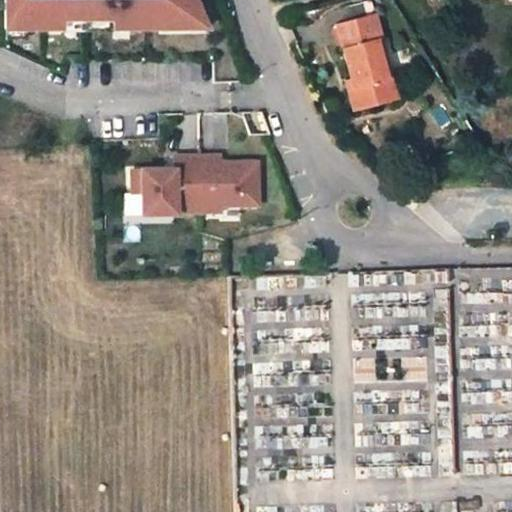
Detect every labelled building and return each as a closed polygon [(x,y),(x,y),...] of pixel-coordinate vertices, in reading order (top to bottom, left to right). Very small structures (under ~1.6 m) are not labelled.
[(0,0),(1,32),(210,31),(196,0),(0,0)] [(336,25),(351,80),(354,89),(346,91),(353,113),(397,101),(391,79),(383,81),(372,41),(381,39),(374,15),(336,25)] [(372,41),(383,81),(391,79),(381,39),(372,41)] [(354,89),(351,80),(344,82),(346,91),(354,89)] [(171,168),(140,169),(141,215),(222,214),(222,209),(262,208),(261,159),(220,160),(220,153),(171,154),(171,168)] [(417,190),(412,196),(420,203),(425,197),(417,190)]
